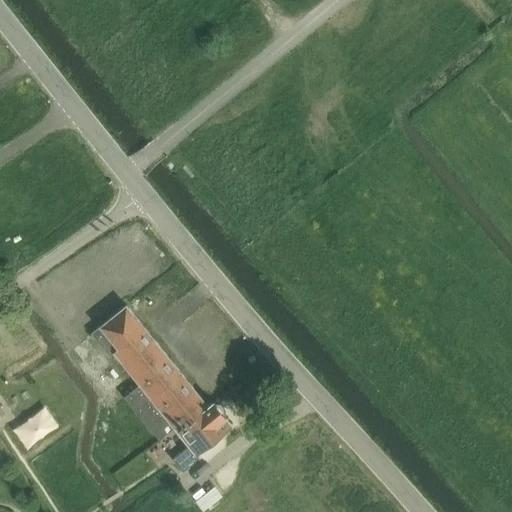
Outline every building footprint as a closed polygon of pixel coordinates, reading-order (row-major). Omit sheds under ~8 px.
[(174,427),(177,432),(209,406),(127,305),(92,333),(110,357),(114,354),(139,385),(125,397),(159,439),(174,427)] [(44,385),(30,394),(47,421),(61,412),(44,385)] [(214,401),(209,406),(177,432),(189,446),(173,458),(183,471),(199,458),(196,455),(232,426),(226,418),(227,417),(225,414),(225,410),(221,405),(216,404),(214,401)] [(47,438),(66,424),(59,415),(41,429),(47,438)] [(204,511),(222,496),(215,487),(196,502),(204,511)]
